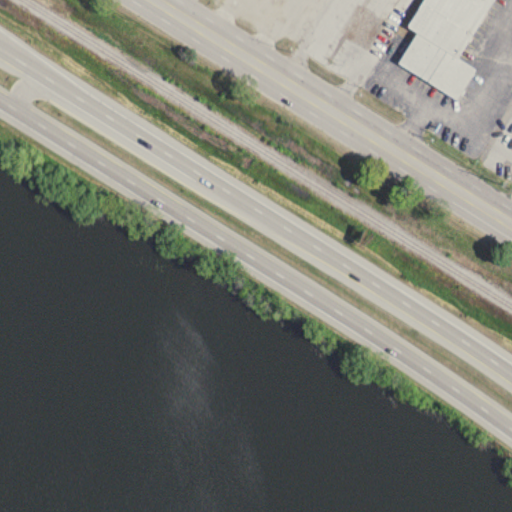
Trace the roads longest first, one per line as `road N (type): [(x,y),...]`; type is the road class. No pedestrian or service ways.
road 1 (trunk): [(0,97),(511,426)]
road 2 (trunk): [(511,371),(0,47)]
road 3 (tertiary): [(511,224),(149,0)]
road 4 (trunk): [(273,216),(219,196),(41,87),(23,92),(22,111)]
